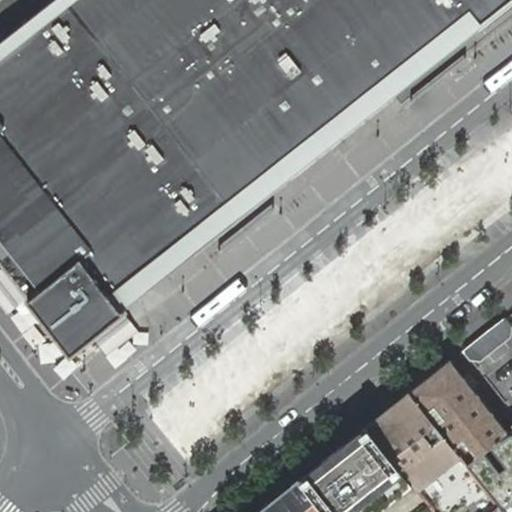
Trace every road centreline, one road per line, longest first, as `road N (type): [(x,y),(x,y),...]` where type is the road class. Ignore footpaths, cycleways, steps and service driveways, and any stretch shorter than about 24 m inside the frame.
road 1 (tertiary): [(511,80),(52,447)]
road 2 (tertiary): [(179,511),(511,245)]
road 3 (secondary): [(52,447),(31,379),(0,339)]
